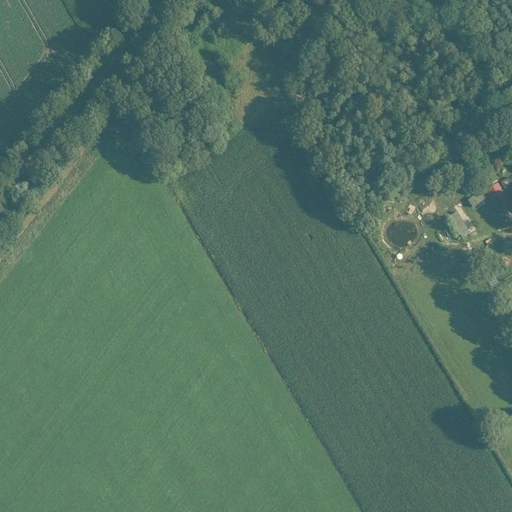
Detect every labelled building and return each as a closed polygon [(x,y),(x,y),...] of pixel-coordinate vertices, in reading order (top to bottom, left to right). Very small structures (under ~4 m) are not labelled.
[(275,45),(279,51),(287,46),(284,40),(275,45)] [(511,184),(508,178),(501,182),(509,196),(511,194),(511,184)] [(500,212),(510,206),(497,182),(486,188),(500,212)] [(472,208),(484,200),(479,193),(467,202),(472,208)] [(469,234),(457,213),(450,217),(462,238),(469,234)]
